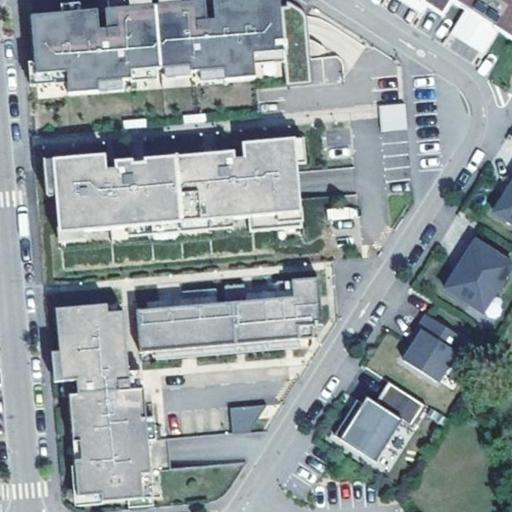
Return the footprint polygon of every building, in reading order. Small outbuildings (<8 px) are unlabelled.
[(30,17),(35,76),(66,73),(67,95),(98,93),(97,83),(131,80),(130,73),(190,69),(191,75),(224,73),(226,96),(257,93),(255,70),(284,68),(285,77),(312,75),(308,28),(306,21),(300,12),(295,8),(287,5),(279,3),(278,0),(231,0),(44,16),(30,17)] [(428,6),(418,0),(399,0),(422,15),(428,6)] [(443,16),(452,1),(465,9),(499,31),(511,39),(511,0),(418,0),(428,6),(443,16)] [(499,31),(465,9),(450,32),(484,54),(499,31)] [(314,81),(340,80),(338,56),(313,58),(314,81)] [(285,77),(287,102),(314,100),(312,75),(285,77)] [(404,104),(378,106),(380,132),(406,130),(404,104)] [(303,138),(294,139),(296,165),(305,164),(303,138)] [(105,155),(52,159),(55,197),(58,234),(247,218),(248,232),(301,228),(299,198),(278,200),(276,175),(297,173),(296,165),(294,139),(241,144),(242,151),(105,162),(105,155)] [(52,159),(42,160),(46,198),(55,197),(52,159)] [(511,183),(494,212),(511,223),(511,183)] [(511,263),(475,241),(445,289),(483,313),(511,267),(511,263)] [(150,311),(138,312),(142,354),(317,341),(316,329),(325,328),(322,281),(281,284),(281,293),(282,301),(249,304),(248,296),(247,287),(228,288),(229,305),(220,306),(150,311)] [(281,293),(248,296),(249,304),(282,301),(281,293)] [(220,298),(149,303),(150,311),(220,306),(220,298)] [(109,305),(58,309),(63,381),(77,380),(78,395),(70,395),(73,443),(80,442),(81,460),(74,461),(77,497),(101,496),(101,503),(153,499),(145,390),(131,391),(126,312),(110,314),(109,305)] [(435,383),(463,341),(426,316),(417,330),(421,332),(412,346),(402,361),(435,383)] [(421,332),(417,330),(408,343),(412,346),(421,332)] [(77,380),(63,381),(64,396),(70,395),(78,395),(77,380)] [(426,406),(388,381),(374,402),(366,397),(362,403),(339,439),(375,462),(401,422),(411,428),(426,406)] [(333,435),(339,439),(362,403),(356,400),(333,435)] [(268,407),(231,410),(233,436),(250,435),(268,407)] [(80,442),(73,443),(74,461),(81,460),(80,442)]
